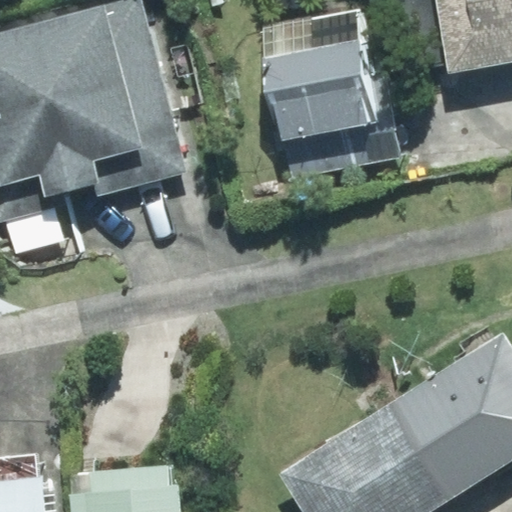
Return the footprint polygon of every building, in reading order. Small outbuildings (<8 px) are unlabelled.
[(148,140),(159,184),(214,170),(169,0),(97,0),(0,25),(0,60),(28,167),(66,157),(73,183),(131,168),(126,146),(148,140)] [(390,0),(358,0),(275,20),(314,181),(428,153),(390,0)] [(511,0),(451,0),(462,61),(511,52),(511,0)] [(511,323),(307,464),(339,511),(437,511),(511,461),(511,323)] [(0,452),(0,511),(81,511),(75,458),(55,461),(54,446),(0,452)] [(210,511),(201,450),(88,467),(94,511),(210,511)]
